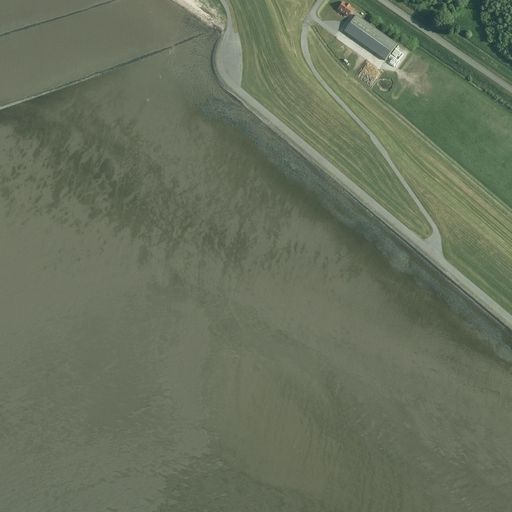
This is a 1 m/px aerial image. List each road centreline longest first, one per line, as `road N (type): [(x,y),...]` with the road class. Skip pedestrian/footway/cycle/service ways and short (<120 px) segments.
road 1 (track): [(430,251),(232,84),(221,63),(230,26),(221,0)]
road 2 (track): [(323,0),(307,21),(309,62),(433,226),(430,251)]
road 3 (residential): [(511,90),(380,0)]
